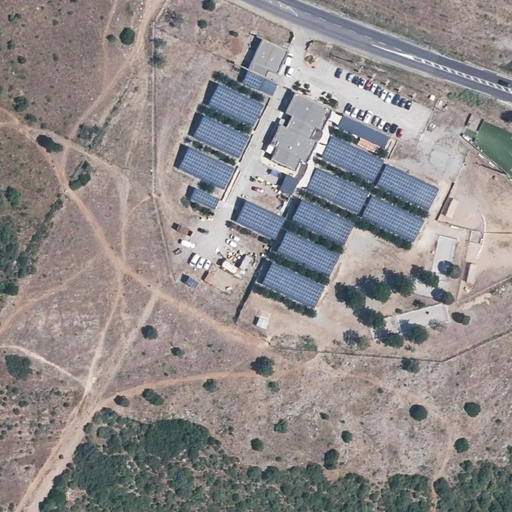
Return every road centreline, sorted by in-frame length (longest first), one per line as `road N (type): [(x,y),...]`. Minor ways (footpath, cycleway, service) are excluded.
road 1 (track): [(157,0),(134,63),(146,90),(123,200),(126,336),(28,511)]
road 2 (primary): [(511,89),(271,0)]
road 3 (track): [(259,349),(222,374),(95,401)]
